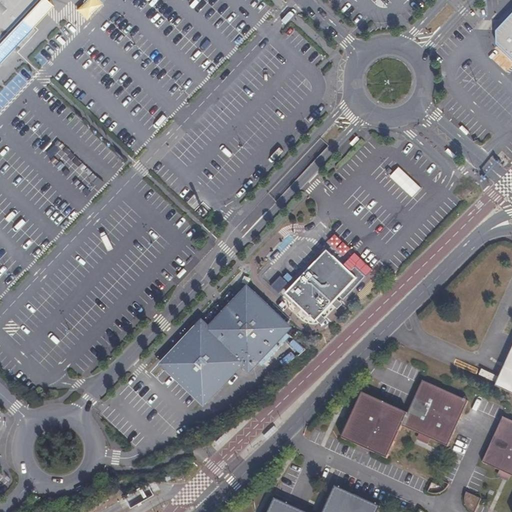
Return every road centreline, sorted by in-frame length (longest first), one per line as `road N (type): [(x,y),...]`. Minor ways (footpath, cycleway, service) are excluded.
road 1 (unclassified): [(461,253),(203,511)]
road 2 (unclassified): [(350,92),(220,244),(198,285)]
road 3 (unclassified): [(198,285),(368,115)]
road 4 (unclassified): [(75,415),(198,285)]
road 5 (unclassified): [(35,478),(67,486),(93,465),(96,442),(75,415)]
road 6 (unclassified): [(511,187),(421,104)]
